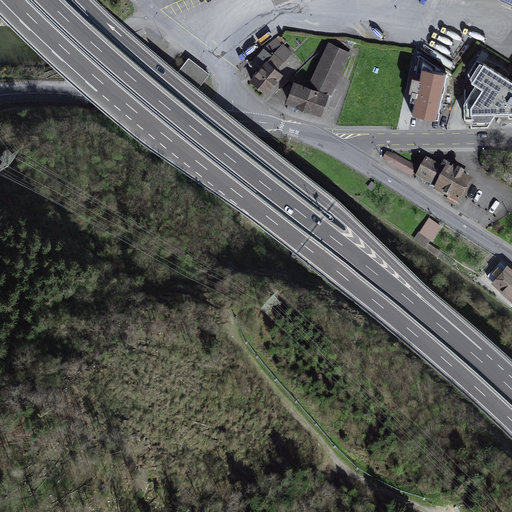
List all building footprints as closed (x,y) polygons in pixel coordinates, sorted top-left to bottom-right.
[(258,69),(250,79),(266,93),(283,73),(277,67),(293,52),(284,44),(287,41),(282,37),(280,37),(279,36),(264,47),(250,62),(258,69)] [(351,51),(328,40),(309,83),(329,93),(331,94),(351,51)] [(511,77),(477,56),(468,70),(473,81),(475,83),(464,100),(464,117),(470,117),(471,124),(488,124),(493,115),(511,114),(511,77)] [(210,73),(189,57),(176,73),(197,90),(210,73)] [(446,81),(419,74),(411,112),(437,118),(446,81)] [(329,93),(293,80),(285,102),(321,115),(329,93)] [(415,179),(421,167),(387,151),(383,159),(389,164),(415,179)] [(442,164),(426,157),(421,167),(415,179),(414,179),(459,204),(472,178),(464,174),(465,171),(444,160),(442,164)] [(376,184),(371,181),(367,187),(372,190),(376,184)] [(429,217),(419,231),(431,240),(432,240),(442,226),(429,217)] [(419,231),(413,239),(438,256),(442,251),(429,241),(431,240),(419,231)] [(511,268),(507,264),(506,265),(501,261),(487,276),(492,281),(491,282),(511,300),(511,268)]
